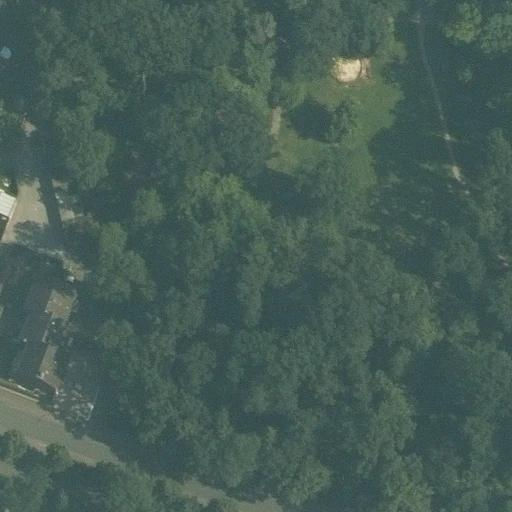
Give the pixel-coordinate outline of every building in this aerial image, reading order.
[(50,7),(31,0),(22,0),(17,15),(42,24),(43,24),(50,7)] [(43,24),(42,24),(33,47),(50,53),(59,30),(43,24)] [(62,140),(42,145),(45,157),(66,152),(64,140),(62,140)] [(66,152),(45,157),(47,169),(69,163),(66,152)] [(69,163),(47,169),(50,180),(72,175),(69,163)] [(72,175),(50,180),(53,191),(75,186),(72,175)] [(75,186),(53,191),(55,202),(77,197),(75,186)] [(77,197),(55,202),(58,214),(80,208),(77,197)] [(80,208),(58,214),(61,225),(82,219),(80,208)] [(82,219),(61,225),(64,236),(85,230),(82,219)] [(85,230),(64,236),(66,248),(87,243),(88,243),(85,230)] [(75,300),(41,287),(36,302),(29,319),(70,335),(70,334),(63,331),(75,300)] [(36,302),(25,297),(19,313),(18,315),(24,317),(23,318),(29,320),(29,319),(36,302)] [(70,335),(29,319),(29,320),(36,322),(26,348),(34,351),(60,361),(70,335)] [(60,361),(34,351),(21,384),(54,397),(67,364),(60,361)]
